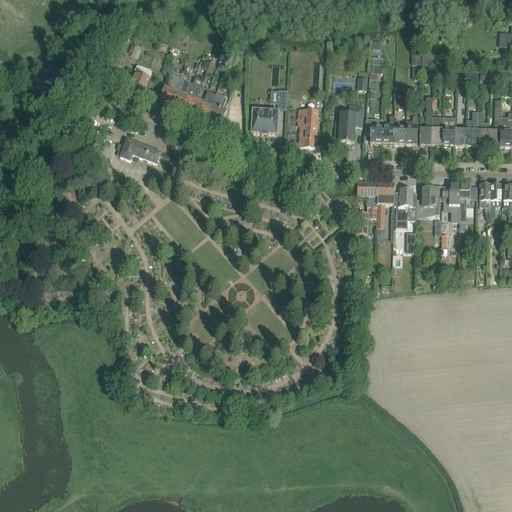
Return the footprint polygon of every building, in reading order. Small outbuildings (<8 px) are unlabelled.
[(138,61),(142,50),(136,47),(131,58),(138,61)] [(412,51),(411,67),(420,67),(419,51),(412,51)] [(143,96),(152,74),(151,72),(138,67),(136,68),(130,84),(133,86),(131,92),(143,96)] [(383,76),(383,68),(371,68),(371,75),(371,80),(377,81),(377,76),(383,76)] [(480,84),(480,74),(469,73),(468,83),(480,84)] [(355,82),(355,74),(337,74),(337,81),(355,82)] [(491,85),(491,74),(480,74),(480,84),(491,85)] [(502,85),(502,74),(491,74),(491,85),(502,85)] [(511,75),(502,74),(502,85),(511,85),(511,75)] [(175,109),(185,83),(184,83),(184,76),(182,76),(180,81),(167,76),(165,88),(159,103),(175,109)] [(193,86),(183,112),(191,115),(201,89),(203,83),(195,80),(193,86)] [(358,93),(366,94),(367,81),(358,81),(358,93)] [(183,112),(193,86),(185,83),(175,109),(183,112)] [(199,118),(209,93),(209,91),(201,89),(191,115),(199,118)] [(199,118),(207,121),(217,96),(209,93),(199,118)] [(278,112),(286,112),(287,94),(280,94),(278,112)] [(217,96),(207,121),(221,126),(226,112),(225,112),(227,106),(226,106),(228,100),(217,96)] [(431,148),(432,120),(433,111),(432,111),(432,101),(427,101),(426,131),(420,131),(419,148),(431,148)] [(500,150),(501,120),(501,103),(495,103),(494,133),(489,133),(488,150),(500,150)] [(362,131),(363,109),(349,108),(348,115),(340,115),(340,124),(336,124),(334,143),(338,143),(338,144),(339,144),(339,146),(346,147),(346,145),(354,146),(355,131),(362,131)] [(268,137),(277,137),(278,114),(270,114),(270,112),(262,111),(262,113),(253,113),(252,136),(261,136),(261,137),(268,138),(268,137)] [(316,151),(319,113),(300,112),(298,128),(301,129),(299,150),(316,151)] [(458,132),(459,123),(460,123),(461,115),(455,115),(455,121),(454,149),(465,149),(466,132),(458,132)] [(477,149),(478,115),(472,115),(472,123),(466,123),(466,132),(465,149),(477,149)] [(484,125),(484,115),(478,115),(477,149),(488,150),(489,133),(489,125),(484,125)] [(394,123),(395,123),(395,119),(390,119),(389,125),(382,125),(382,147),(394,147),(394,123)] [(417,148),(418,119),(413,119),(413,124),(405,124),(405,131),(405,147),(417,148)] [(442,148),(443,121),(432,120),(431,148),(442,148)] [(511,150),(511,120),(501,120),(500,150),(511,150)] [(454,149),(455,121),(443,121),(442,148),(454,149)] [(382,147),(382,125),(382,122),(366,122),(366,128),(365,128),(364,146),(370,146),(382,147)] [(405,147),(405,131),(399,130),(399,123),(395,123),(394,123),(394,147),(405,147)] [(103,147),(105,141),(96,137),(94,143),(103,147)] [(161,155),(127,142),(120,160),(132,164),(134,158),(157,167),(161,155)] [(377,206),(378,185),(357,184),(357,199),(364,200),(364,202),(367,203),(366,215),(356,215),(355,244),(367,245),(368,223),(377,223),(377,210),(377,206)] [(394,206),(394,195),(394,185),(378,185),(377,206),(377,210),(377,223),(377,232),(385,232),(385,206),(394,206)] [(459,224),(460,187),(449,187),(449,190),(442,189),(442,201),(444,202),(444,214),(452,214),(452,224),(459,224)] [(473,210),(474,202),(477,202),(477,190),(470,190),(470,187),(460,187),(459,224),(466,224),(467,210),(473,210)] [(490,218),(490,187),(480,187),(479,203),(485,203),(485,218),(490,218)] [(501,208),(501,188),(490,187),(490,218),(490,230),(493,230),(494,221),(495,220),(495,216),(494,215),(495,210),(501,208)] [(511,217),(511,187),(503,188),(503,209),(504,210),(508,210),(508,217),(511,217)] [(416,204),(416,219),(423,220),(423,217),(436,217),(436,215),(436,210),(439,210),(440,202),(442,202),(442,190),(436,189),(436,192),(423,192),(423,204),(416,204)] [(400,195),(394,195),(394,206),(394,208),(400,208),(400,209),(407,210),(407,224),(416,224),(416,219),(416,208),(412,208),(413,192),(400,191),(400,195)] [(334,220),(343,216),(339,209),(330,213),(334,220)]
